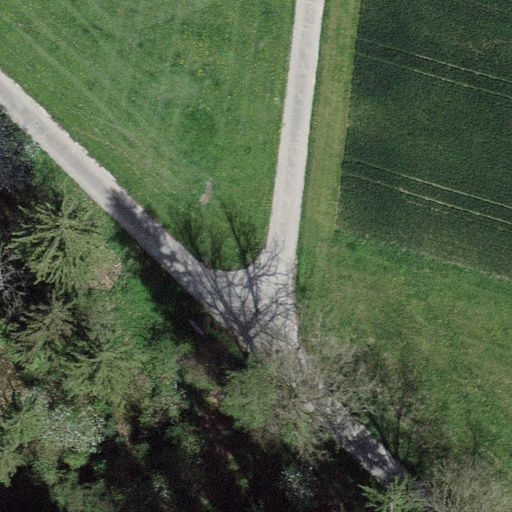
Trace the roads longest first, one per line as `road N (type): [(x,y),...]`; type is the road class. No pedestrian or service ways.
road 1 (track): [(432,511),(0,92)]
road 2 (track): [(280,365),(276,294),(311,0)]
